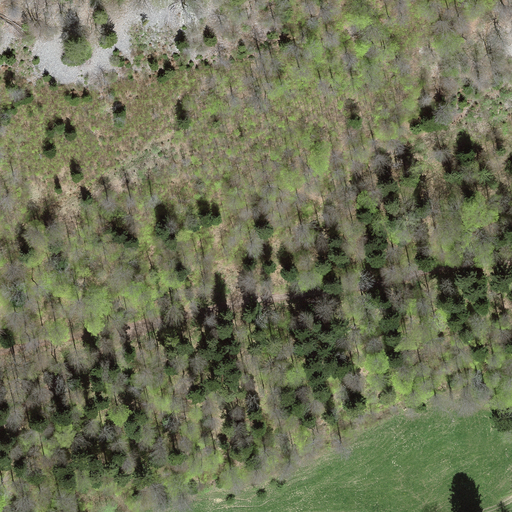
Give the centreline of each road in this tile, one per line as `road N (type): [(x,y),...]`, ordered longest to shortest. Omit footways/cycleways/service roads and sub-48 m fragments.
road 1 (track): [(183,316),(284,229),(511,86)]
road 2 (track): [(148,321),(511,261)]
road 3 (track): [(0,244),(168,136)]
road 4 (track): [(0,427),(89,355),(148,321)]
road 5 (track): [(0,348),(148,321)]
